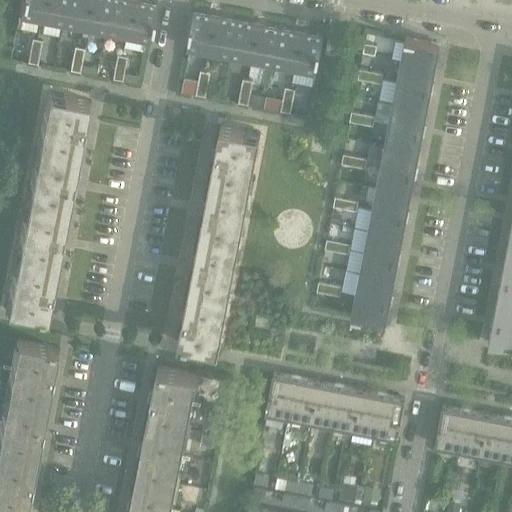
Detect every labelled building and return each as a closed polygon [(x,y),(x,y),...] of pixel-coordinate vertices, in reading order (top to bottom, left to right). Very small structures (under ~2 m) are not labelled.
[(41,20),(44,0),(21,0),(19,16),(41,20)] [(62,24),(67,0),(44,0),(41,20),(62,24)] [(83,28),(88,0),(67,0),(62,24),(83,28)] [(105,32),(110,0),(88,0),(83,28),(105,32)] [(126,36),(133,1),(124,0),(110,0),(105,32),(126,36)] [(148,41),(155,6),(133,1),(126,36),(148,41)] [(209,52),(216,18),(194,13),(187,48),(209,52)] [(231,57),(238,22),(216,18),(209,52),(231,57)] [(253,61),(259,26),(238,22),(231,57),(253,61)] [(273,65),(280,30),(259,26),(253,61),(273,65)] [(295,69),(301,34),(280,30),(273,65),(295,69)] [(317,73),(323,38),(301,34),(295,69),(317,73)] [(440,45),(406,38),(401,60),(436,67),(440,45)] [(40,52),(42,41),(32,39),(30,51),(40,52)] [(328,39),(325,54),(335,55),(338,41),(328,39)] [(375,55),(377,46),(365,43),(363,53),(375,55)] [(82,61),(85,49),(75,47),(73,59),(82,61)] [(38,64),(40,52),(30,51),(28,62),(38,64)] [(125,69),(127,57),(117,55),(115,67),(125,69)] [(82,61),(73,59),(70,71),(80,73),(82,61)] [(432,88),(436,67),(401,60),(397,81),(432,88)] [(122,81),(125,69),(115,67),(113,79),(122,81)] [(370,81),(372,72),(360,69),(358,79),(370,81)] [(209,85),(211,73),(201,71),(199,83),(209,85)] [(384,74),(372,72),(370,81),(382,83),(384,74)] [(251,93),(253,81),(243,79),(241,91),(251,93)] [(428,109),(432,88),(397,81),(393,103),(428,109)] [(206,97),(209,85),(199,83),(196,95),(206,97)] [(293,101),(295,90),(286,88),(283,100),(293,101)] [(249,105),(251,93),(241,91),(239,103),(249,105)] [(77,155),(81,133),(88,100),(48,93),(37,147),(77,155)] [(291,113),(293,101),(283,100),(281,111),(291,113)] [(424,131),(428,109),(393,103),(389,124),(424,131)] [(362,124),(364,114),(352,112),(350,121),(362,124)] [(374,126),(375,117),(364,114),(362,124),(374,126)] [(420,152),(424,131),(389,124),(385,145),(420,152)] [(261,134),(258,133),(221,126),(211,180),(251,188),(261,134)] [(416,174),(420,152),(385,145),(381,166),(416,174)] [(67,208),(73,176),(77,155),(37,147),(27,200),(67,208)] [(354,166),(355,157),(344,154),(342,164),(354,166)] [(365,168),(367,159),(355,157),(354,166),(365,168)] [(411,195),(416,174),(381,166),(377,188),(411,195)] [(241,241),(248,202),(251,188),(211,180),(200,233),(241,241)] [(407,216),(411,195),(377,188),(373,209),(407,216)] [(345,209),(347,199),(335,197),(333,207),(345,209)] [(357,211),(359,202),(347,199),(345,209),(357,211)] [(56,262),(67,208),(27,200),(16,254),(56,262)] [(403,237),(407,216),(373,209),(368,231),(403,237)] [(332,213),(330,223),(340,225),(342,215),(332,213)] [(399,258),(403,237),(368,231),(364,252),(399,258)] [(230,295),(233,282),(241,241),(200,233),(190,288),(230,295)] [(337,251),(339,242),(327,240),(325,249),(337,251)] [(349,254),(351,244),(339,242),(337,251),(349,254)] [(395,280),(399,258),(364,252),(360,273),(395,280)] [(46,317),(56,262),(16,254),(6,309),(46,317)] [(511,280),(511,258),(505,257),(501,278),(511,280)] [(391,301),(395,280),(360,273),(356,295),(391,301)] [(511,302),(511,280),(501,278),(497,299),(511,302)] [(329,294),(331,284),(319,282),(317,291),(329,294)] [(341,296),(342,286),(331,284),(329,294),(341,296)] [(219,350),(227,309),(230,295),(190,288),(179,342),(219,350)] [(387,323),(391,301),(356,295),(352,316),(387,323)] [(511,324),(511,302),(497,299),(493,321),(511,324)] [(511,347),(511,324),(493,321),(489,343),(511,347)] [(46,402),(50,380),(56,348),(16,340),(11,366),(11,368),(6,394),(46,402)] [(193,403),(193,401),(198,375),(158,367),(148,421),(188,429),(193,403)] [(296,378),(275,374),(267,412),(289,416),(296,378)] [(318,382),(296,378),(289,416),(311,421),(318,382)] [(339,386),(318,382),(311,421),(332,425),(339,386)] [(362,390),(339,386),(332,425),(354,429),(362,390)] [(383,394),(362,390),(354,429),(375,433),(383,394)] [(0,449),(35,456),(39,434),(46,402),(6,394),(1,420),(0,422),(0,423),(0,449)] [(405,399),(383,394),(375,433),(397,437),(405,399)] [(466,410),(444,406),(437,445),(459,449),(466,410)] [(487,414),(466,410),(459,449),(480,453),(487,414)] [(509,419),(487,414),(480,453),(502,457),(509,419)] [(511,419),(509,419),(502,457),(511,459),(511,419)] [(182,457),(183,455),(188,429),(148,421),(137,475),(178,483),(182,457)] [(0,505),(25,510),(29,488),(35,456),(0,449),(0,505)] [(172,509),(178,483),(137,475),(130,511),(171,511),(172,511),(172,509)] [(257,475),(255,484),(268,487),(270,478),(257,475)] [(284,480),(282,490),(295,492),(297,483),(284,480)] [(354,500),(357,484),(345,481),(341,498),(354,500)] [(300,483),(298,493),(311,495),(312,486),(300,483)] [(322,487),(320,497),(333,499),(335,490),(322,487)] [(254,488),(252,497),(265,500),(267,490),(254,488)] [(364,488),(363,498),(379,501),(381,491),(364,488)] [(284,494),(283,503),(296,505),(297,496),(284,494)] [(310,499),(297,496),(296,505),(308,508),(310,499)] [(327,502),(325,511),(329,511),(338,511),(340,504),(327,502)]
